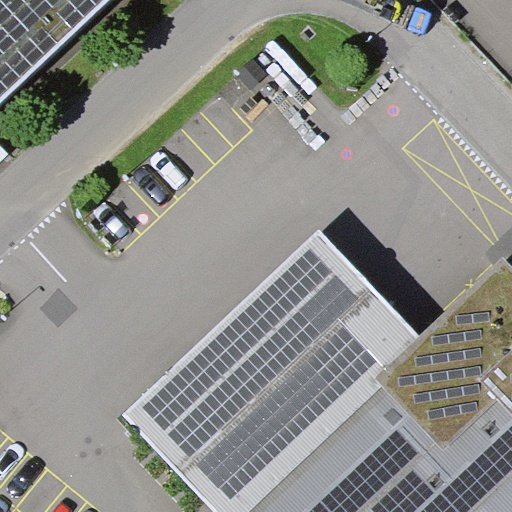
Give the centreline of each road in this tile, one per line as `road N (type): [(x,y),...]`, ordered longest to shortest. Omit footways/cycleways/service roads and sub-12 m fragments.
road 1 (unclassified): [(0,219),(238,0)]
road 2 (unclassified): [(379,0),(511,141)]
